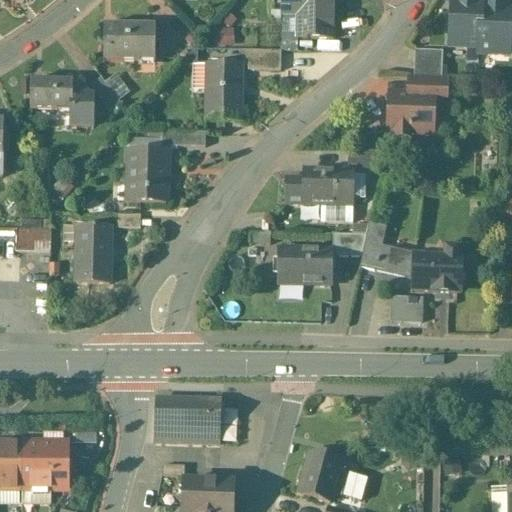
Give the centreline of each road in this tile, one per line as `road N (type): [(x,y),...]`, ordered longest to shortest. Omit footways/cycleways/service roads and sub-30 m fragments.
road 1 (residential): [(409,0),(364,58),(267,141),(200,226),(139,363)]
road 2 (secondary): [(511,367),(304,364)]
road 3 (secondary): [(304,364),(139,363)]
road 4 (residential): [(264,511),(304,364)]
road 5 (unclassified): [(139,363),(109,511)]
road 6 (secondary): [(139,363),(0,364)]
